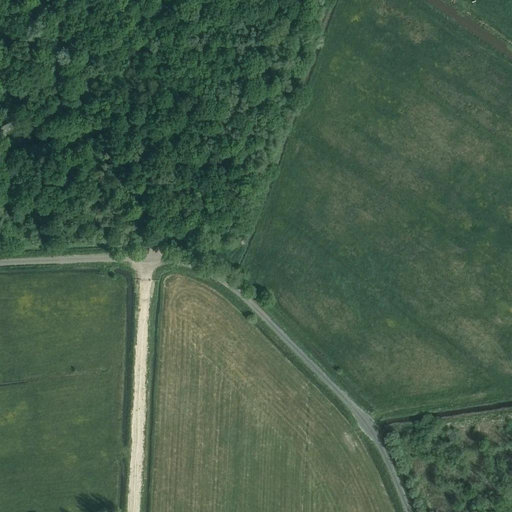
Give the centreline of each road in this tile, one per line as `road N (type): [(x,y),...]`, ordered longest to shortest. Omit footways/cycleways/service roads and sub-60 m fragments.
road 1 (unclassified): [(407,511),(367,423),(232,287),(202,267),(145,260)]
road 2 (track): [(133,511),(145,260)]
